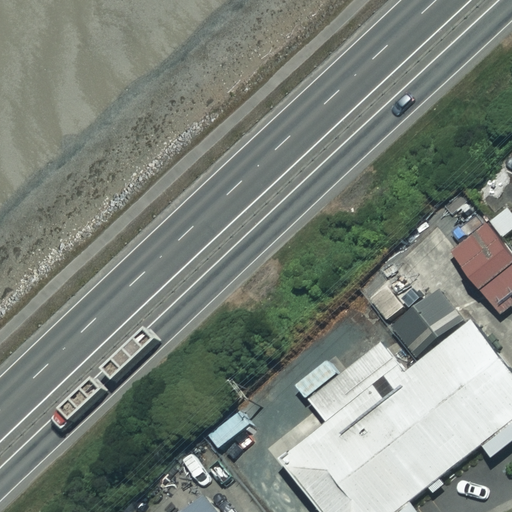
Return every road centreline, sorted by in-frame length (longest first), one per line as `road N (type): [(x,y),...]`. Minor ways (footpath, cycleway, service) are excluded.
road 1 (trunk): [(511,1),(0,484)]
road 2 (trunk): [(0,410),(436,0)]
